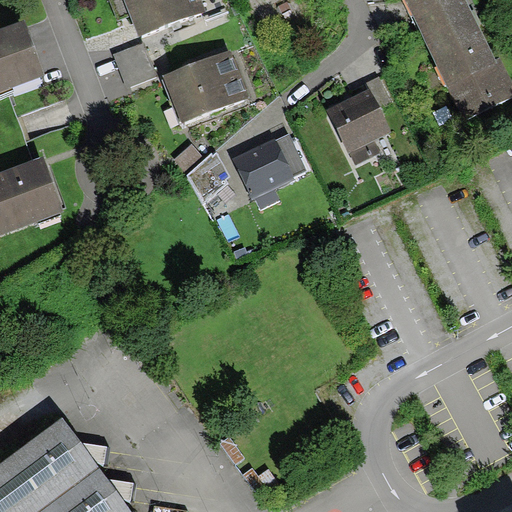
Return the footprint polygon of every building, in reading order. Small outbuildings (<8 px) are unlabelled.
[(172,0),(104,0),(120,39),(178,17),(172,0)] [(462,0),(403,0),(461,120),(509,99),(462,0)] [(4,35),(0,36),(0,86),(20,79),(4,35)] [(208,60),(147,82),(164,125),(222,104),(208,60)] [(351,97),(312,113),(333,167),(356,157),(352,139),(365,133),(351,97)] [(271,138),(210,161),(227,204),(285,183),(271,138)] [(45,165),(0,182),(0,232),(61,210),(45,165)] [(0,511),(132,511),(80,431),(0,482),(0,511)]
